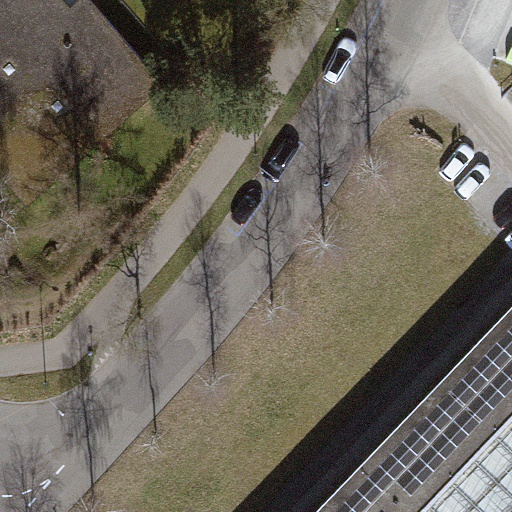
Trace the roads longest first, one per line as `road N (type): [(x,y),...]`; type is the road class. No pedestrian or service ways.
road 1 (residential): [(24,511),(260,242),(332,143),(409,0)]
road 2 (track): [(511,148),(393,37)]
